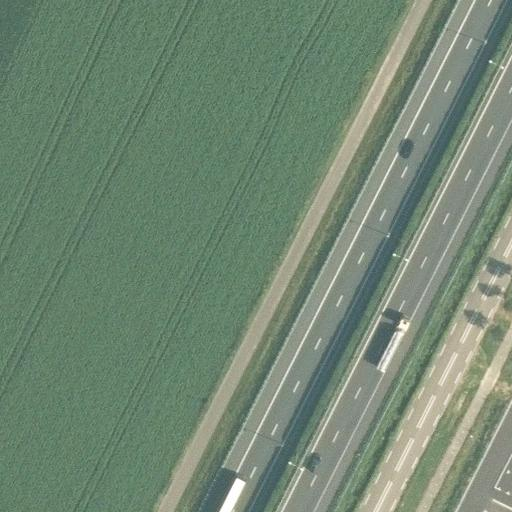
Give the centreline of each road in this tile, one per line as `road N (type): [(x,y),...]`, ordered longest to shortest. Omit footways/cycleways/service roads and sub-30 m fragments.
road 1 (unclassified): [(157,511),(421,0)]
road 2 (motorway): [(492,0),(230,511)]
road 3 (motorway): [(301,511),(511,101)]
road 4 (tertiary): [(374,511),(511,243)]
